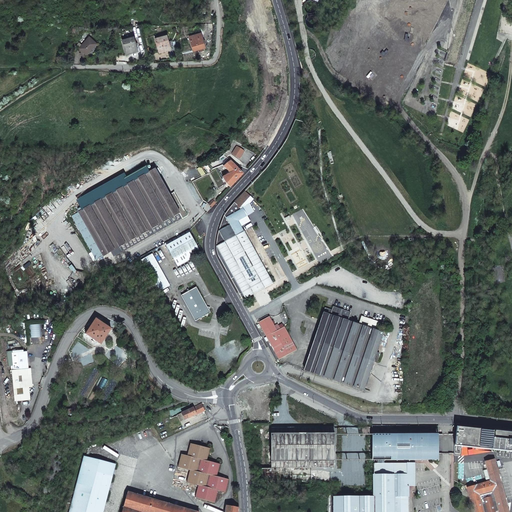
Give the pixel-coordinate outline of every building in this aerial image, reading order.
[(193,51),(204,47),(201,40),(203,40),(201,33),(189,36),(193,51)] [(159,53),(169,50),(167,42),(169,41),(167,35),(155,38),(159,53)] [(126,54),(136,51),(134,44),(136,43),(134,36),(122,40),(126,54)] [(87,55),(96,44),(89,37),(79,48),(87,55)] [(226,184),(230,187),(243,174),(230,161),(224,167),(231,174),(223,178),(226,184)] [(158,168),(72,216),(97,260),(111,251),(114,256),(182,218),(182,219),(188,216),(185,210),(184,211),(174,193),(169,195),(158,174),(160,172),(158,168)] [(216,247),(244,231),(244,228),(242,228),(238,221),(247,216),(243,209),(240,210),(250,200),(243,194),(231,205),(227,211),(225,213),(223,217),(222,221),(219,231),(218,235),(217,244),(216,247)] [(165,244),(178,266),(201,253),(189,231),(165,244)] [(243,299),(274,283),(244,231),(216,247),(221,254),(219,256),(243,299)] [(141,260),(159,292),(170,286),(152,254),(141,260)] [(181,295),(195,321),(205,315),(207,316),(208,314),(209,310),(210,307),(207,307),(205,306),(203,303),(205,302),(196,287),(181,295)] [(359,325),(347,321),(350,313),(333,307),(332,311),(325,309),(304,370),(364,390),(373,362),(376,362),(379,353),(376,352),(383,333),(376,331),(379,323),(362,317),(359,325)] [(259,322),(279,360),(297,350),(284,327),(277,331),(269,316),(259,322)] [(101,345),(111,330),(96,319),(86,335),(101,345)] [(112,329),(114,326),(106,321),(104,324),(112,329)] [(30,400),(28,375),(30,374),(31,373),(31,372),(31,368),(29,368),(27,352),(11,353),(13,366),(11,366),(14,402),(30,400)] [(193,408),(182,413),(184,417),(185,420),(205,411),(201,404),(193,408)] [(261,482),(330,481),(330,468),(334,468),(334,434),(334,427),(271,428),(271,468),(261,468),(261,482)] [(511,432),(457,427),(455,446),(454,445),(454,455),(461,456),(462,446),(511,451),(511,432)] [(372,434),(372,463),(373,464),(374,496),(334,497),(333,511),(407,511),(408,486),(414,486),(414,463),(407,463),(407,460),(422,460),(422,434),(372,434)] [(422,434),(422,460),(438,460),(438,434),(422,434)] [(190,470),(187,482),(198,485),(195,498),(215,503),(218,490),(225,492),(229,480),(217,477),(220,464),(207,461),(210,449),(190,444),(187,456),(181,454),(178,467),(190,470)] [(102,511),(116,465),(85,456),(68,511),(102,511)] [(485,480),(465,485),(465,488),(467,488),(473,511),(492,511),(495,511),(499,510),(499,511),(508,511),(494,459),(481,463),(485,480)] [(195,511),(128,492),(122,511),(195,511)]
